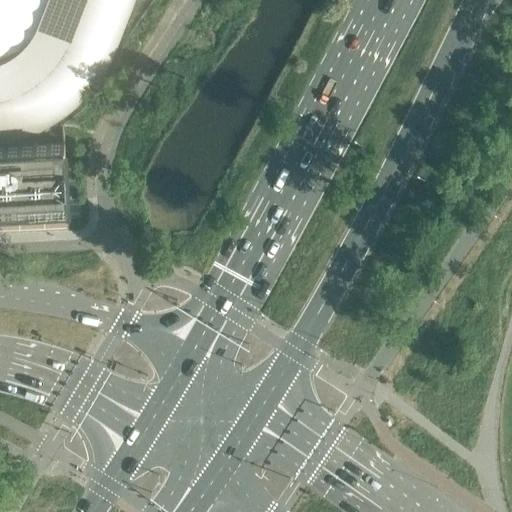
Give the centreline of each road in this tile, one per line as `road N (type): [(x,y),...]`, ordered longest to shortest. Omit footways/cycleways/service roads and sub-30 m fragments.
road 1 (primary): [(261,411),(474,0)]
road 2 (primary): [(388,0),(190,364)]
road 3 (tertiary): [(190,364),(122,323),(0,298)]
road 4 (secondary): [(396,511),(261,411)]
road 5 (tertiary): [(0,369),(78,397),(144,437)]
